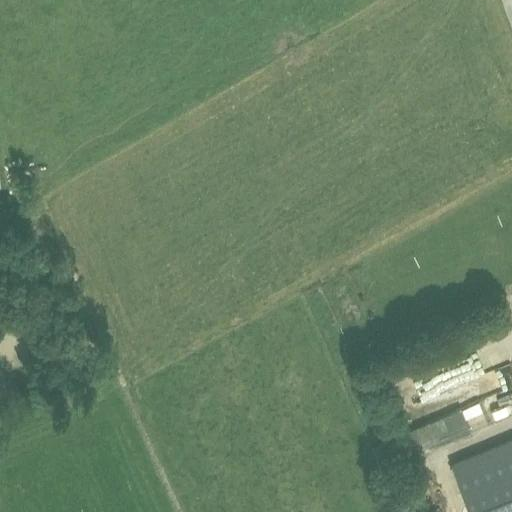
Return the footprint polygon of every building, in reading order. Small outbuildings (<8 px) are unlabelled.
[(63,344),(52,316),(32,324),(44,352),(63,344)] [(503,376),(463,390),(471,411),(511,398),(503,376)] [(490,412),(500,432),(511,425),(511,406),(510,402),(490,412)] [(404,431),(414,455),(470,433),(461,409),(404,431)] [(511,511),(511,438),(452,464),(472,511),(511,511)]
